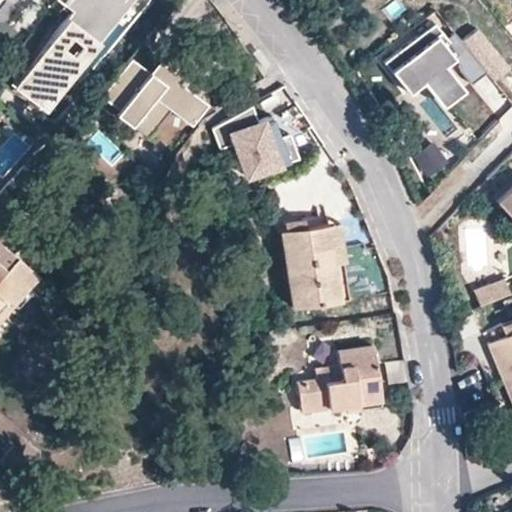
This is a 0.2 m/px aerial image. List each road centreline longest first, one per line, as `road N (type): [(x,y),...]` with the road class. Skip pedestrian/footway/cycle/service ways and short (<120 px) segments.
road 1 (residential): [(444,485),(431,338),(408,237),(374,158),(259,0)]
road 2 (residential): [(444,485),(110,511)]
